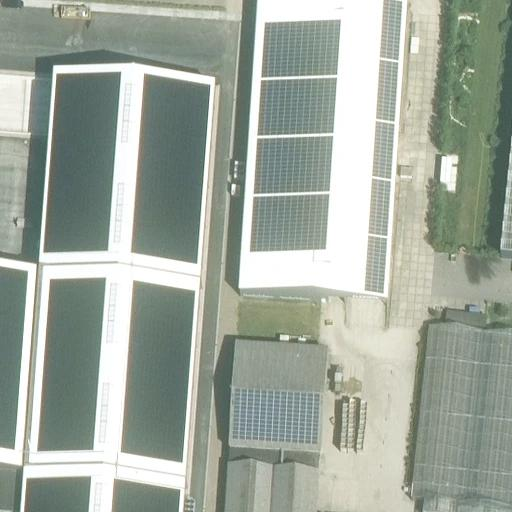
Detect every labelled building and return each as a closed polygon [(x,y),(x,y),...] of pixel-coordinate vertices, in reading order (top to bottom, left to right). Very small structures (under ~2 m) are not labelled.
[(389,307),(408,8),(292,0),(260,0),(241,297),(389,307)] [(0,273),(0,511),(184,511),(186,488),(201,289),(216,90),(55,78),(55,80),(51,137),(50,149),(40,277),(0,273)] [(462,152),(461,135),(440,136),(440,153),(462,152)] [(511,148),(501,259),(511,260),(511,148)] [(463,165),(463,154),(441,153),(441,164),(463,165)] [(446,188),(445,219),(477,220),(478,190),(446,188)] [(433,275),(447,274),(445,247),(431,248),(433,275)] [(423,502),(422,511),(511,511),(511,335),(429,327),(411,500),(423,502)] [(225,511),(270,511),(273,471),(241,469),(242,452),(274,454),(281,351),(237,348),(229,467),(228,468),(227,497),(225,511)]
